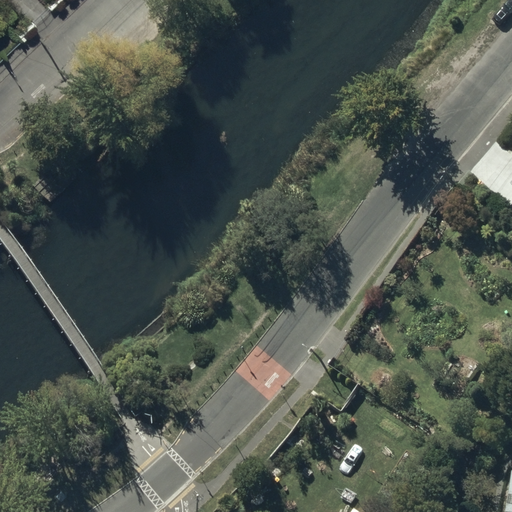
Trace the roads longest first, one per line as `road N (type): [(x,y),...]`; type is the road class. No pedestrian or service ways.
road 1 (residential): [(511,63),(225,418),(124,511)]
road 2 (residential): [(0,115),(124,0)]
